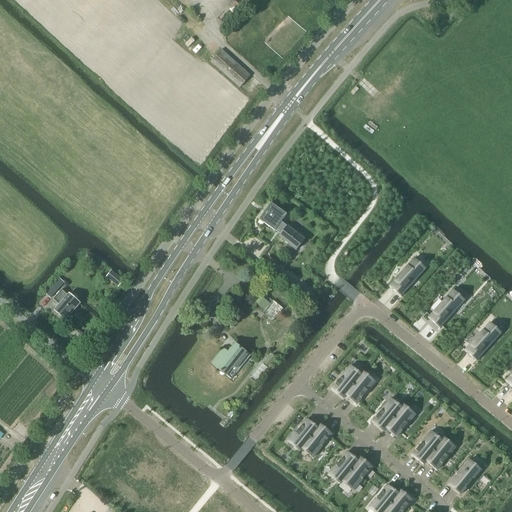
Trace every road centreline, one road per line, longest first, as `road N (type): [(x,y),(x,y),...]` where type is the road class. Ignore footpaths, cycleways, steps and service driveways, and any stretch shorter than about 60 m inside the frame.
road 1 (secondary): [(107,389),(292,108),(384,0)]
road 2 (secondary): [(374,0),(235,167),(94,378)]
road 3 (residential): [(511,424),(362,304),(296,384)]
road 4 (residential): [(296,384),(449,508)]
road 5 (track): [(199,0),(211,35),(306,121)]
road 6 (secondary): [(94,378),(10,511)]
road 7 (secondary): [(26,511),(107,389)]
road 8 (residential): [(122,401),(220,478)]
